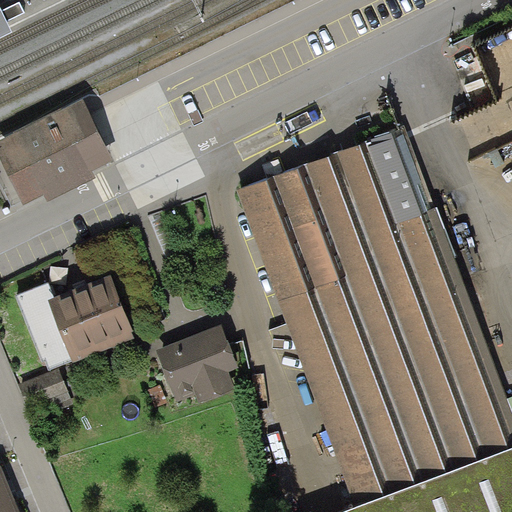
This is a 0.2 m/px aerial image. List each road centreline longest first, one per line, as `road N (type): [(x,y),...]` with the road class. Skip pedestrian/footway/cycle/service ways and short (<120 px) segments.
road 1 (residential): [(0,242),(488,0)]
road 2 (unknown): [(199,140),(310,511)]
road 3 (unknown): [(511,314),(403,41)]
road 4 (residential): [(0,379),(52,511)]
